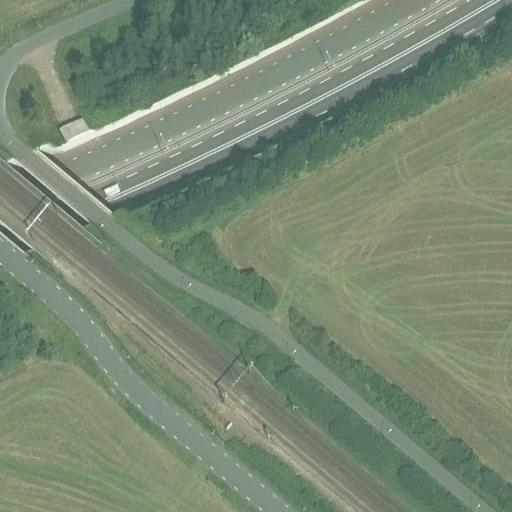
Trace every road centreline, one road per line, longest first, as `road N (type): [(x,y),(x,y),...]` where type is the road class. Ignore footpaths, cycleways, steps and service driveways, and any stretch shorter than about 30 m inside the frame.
road 1 (unclassified): [(482,511),(266,328),(184,282),(109,224),(0,120)]
road 2 (primary): [(495,0),(295,112),(0,246)]
road 3 (unclassified): [(413,0),(90,168),(0,201)]
road 4 (unclassified): [(0,250),(67,310),(133,389),(277,511)]
road 5 (unclassified): [(0,81),(11,58),(35,43),(131,0)]
